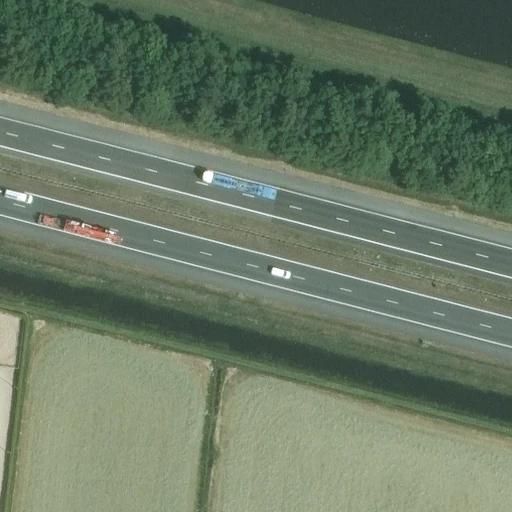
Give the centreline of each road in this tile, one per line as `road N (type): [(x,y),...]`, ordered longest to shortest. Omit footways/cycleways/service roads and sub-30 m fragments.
road 1 (motorway): [(0,201),(511,334)]
road 2 (motorway): [(511,265),(0,133)]
